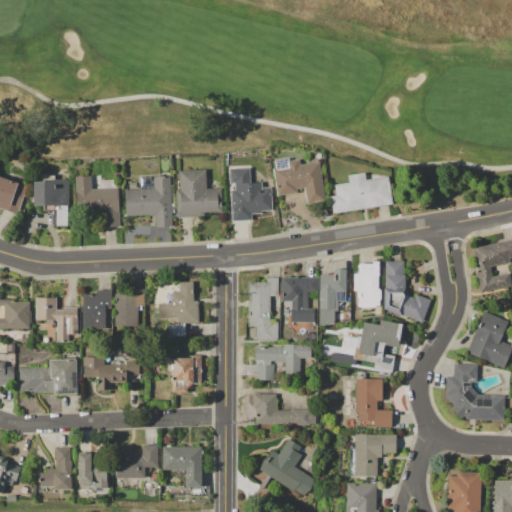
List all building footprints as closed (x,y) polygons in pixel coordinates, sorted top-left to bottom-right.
[(319,161),(324,191),(327,191),(329,199),(307,203),(304,188),(296,189),(296,192),(277,196),(276,192),(275,192),(273,185),(275,185),(272,169),(275,168),(273,160),(288,158),(288,160),(298,158),(299,165),(319,161)] [(272,210),(262,210),(262,213),(251,213),(252,220),(231,220),(230,190),(234,190),(233,183),(229,183),(229,168),(250,167),(250,182),(260,182),(261,187),(271,187),(272,210)] [(222,211),(204,212),(204,216),(176,217),(175,190),(176,190),(176,181),(178,181),(177,170),(205,169),(206,189),(221,188),(222,211)] [(392,204),(332,214),(330,197),(336,196),(334,184),(348,182),(347,175),(365,172),(365,174),(370,173),(371,178),(388,176),(392,204)] [(68,179),(68,225),(53,225),(53,210),(44,210),(44,205),(34,205),(33,181),(43,181),(43,175),(54,175),(54,179),(68,179)] [(117,187),(119,227),(103,228),(102,213),(76,214),(74,176),(90,175),(90,189),(117,187)] [(169,176),(172,225),(155,225),(155,215),(125,216),(124,189),(126,189),(126,184),(127,184),(127,182),(135,182),(136,187),(140,187),(139,176),(151,176),(151,179),(153,179),(153,177),(169,176)] [(0,177),(26,185),(17,213),(0,207),(0,177)] [(472,247),(511,239),(511,258),(511,259),(511,261),(508,266),(511,286),(481,292),(472,247)] [(358,263),(372,264),(372,261),(379,261),(379,276),(377,276),(377,288),(379,288),(379,290),(381,290),(381,299),(379,299),(379,306),(374,306),(374,308),(358,308),(358,290),(354,290),(354,273),(358,273),(358,263)] [(385,261),(404,262),(404,275),(405,275),(405,290),(408,295),(414,297),(416,294),(430,300),(422,323),(402,316),(398,315),(398,317),(395,317),(385,311),(385,309),(384,309),(384,288),(385,288),(385,261)] [(319,274),(333,274),(333,269),(345,269),(345,301),(337,301),(337,310),(334,310),(334,325),(319,325),(319,274)] [(281,277),(302,278),(302,277),(317,277),(316,293),(306,293),(306,308),(314,308),(314,322),(290,321),(290,317),(289,317),(289,311),(290,311),(290,301),(280,301),(281,277)] [(248,282),(267,282),(267,278),(277,278),(277,296),(269,295),(269,322),(277,322),(277,339),(255,339),(255,326),(247,326),(248,282)] [(198,322),(176,323),(176,318),(158,318),(157,303),(165,303),(165,294),(167,292),(179,291),(178,282),(192,281),(193,301),(197,301),(198,322)] [(113,294),(132,294),(132,289),(143,289),(143,305),(137,305),(137,326),(113,326),(113,294)] [(104,329),(82,329),(82,295),(96,295),(96,291),(110,291),(110,307),(105,307),(104,329)] [(35,297),(55,297),(55,309),(55,320),(35,319),(35,297)] [(29,329),(0,328),(0,318),(3,318),(3,307),(0,306),(0,299),(11,299),(11,301),(29,301),(29,311),(31,311),(30,322),(29,322),(29,329)] [(55,309),(62,309),(62,307),(76,307),(76,334),(67,334),(67,341),(63,340),(63,342),(59,342),(59,340),(56,340),(56,320),(55,320),(55,309)] [(495,308),(498,307),(501,308),(503,311),(501,314),(499,315),(495,314),(494,311),(495,308)] [(483,311),(508,321),(500,340),(511,344),(511,347),(504,368),(466,352),(483,311)] [(401,324),(397,346),(383,344),(382,354),(394,356),(391,372),(372,369),(373,362),(355,359),(353,358),(353,357),(357,335),(360,336),(363,321),(379,324),(380,320),(401,324)] [(185,336),(169,337),(168,324),(184,323),(185,336)] [(340,347),(323,344),(325,332),(342,335),(340,347)] [(22,335),(29,338),(27,343),(20,340),(22,335)] [(254,347),(282,347),(283,344),(310,344),(310,357),(299,357),(299,374),(284,373),(284,362),(273,362),(273,360),(269,360),(269,363),(273,363),(273,381),(256,380),(256,363),(262,363),(262,360),(254,360),(254,347)] [(353,358),(355,359),(354,365),(329,361),(330,353),(353,357),(353,358)] [(192,358),(190,358),(190,355),(201,355),(200,383),(192,383),(192,358)] [(19,368),(48,367),(48,359),(75,358),(76,395),(53,395),(53,392),(33,392),(33,390),(20,391),(19,368)] [(172,358),(190,358),(192,358),(192,383),(187,388),(187,392),(171,392),(172,358)] [(125,364),(125,360),(138,360),(138,374),(126,374),(125,374),(125,364)] [(0,361),(5,361),(5,366),(13,366),(13,385),(0,384),(0,361)] [(83,364),(84,364),(84,362),(89,362),(89,364),(95,364),(95,363),(101,363),(101,364),(125,364),(125,374),(126,374),(126,383),(119,383),(119,382),(109,382),(109,390),(97,390),(97,377),(82,376),(83,364)] [(150,362),(159,363),(159,373),(150,373),(150,362)] [(504,395),(504,420),(466,419),(463,416),(460,418),(451,408),(453,405),(445,396),(445,376),(453,376),(453,364),(475,364),(476,382),(470,382),(470,387),(477,394),(504,395)] [(355,379),(356,379),(364,379),(382,379),(382,400),(376,400),(376,410),(391,410),(391,427),(358,426),(358,419),(357,419),(357,412),(354,412),(355,379)] [(252,394),(275,394),(275,410),(290,410),(290,409),(309,409),(309,411),(315,411),(315,424),(307,424),(307,425),(276,424),(276,423),(254,423),(254,407),(252,407),(252,394)] [(396,434),(395,453),(381,452),(381,457),(377,457),(376,476),(353,476),(353,474),(349,474),(349,451),(354,451),(354,433),(363,433),(363,434),(396,434)] [(311,487),(308,491),(303,493),(301,496),(259,468),(264,458),(272,450),(278,454),(288,438),(301,447),(297,452),(301,455),(294,466),(313,479),(311,487)] [(157,445),(157,466),(144,466),(144,477),(115,477),(115,446),(129,446),(129,454),(142,454),(142,445),(157,445)] [(200,447),(201,486),(185,486),(185,470),(162,469),(162,446),(200,447)] [(70,489),(54,489),(54,486),(39,486),(39,472),(46,472),(46,468),(54,468),(54,447),(69,447),(69,460),(70,460),(70,489)] [(78,453),(91,453),(91,461),(91,483),(91,484),(79,485),(79,483),(76,483),(76,474),(78,474),(78,453)] [(20,467),(16,481),(13,480),(11,485),(6,484),(3,493),(0,492),(0,456),(8,458),(6,462),(20,467)] [(91,461),(99,461),(99,467),(106,467),(106,473),(107,473),(107,479),(106,479),(106,488),(94,488),(94,483),(91,483),(91,461)] [(456,472),(480,473),(480,511),(447,511),(448,475),(456,475),(456,472)] [(494,480),(511,480),(511,511),(490,511),(491,483),(494,483),(494,480)] [(345,511),(345,483),(376,483),(376,509),(378,509),(378,511),(345,511)]
